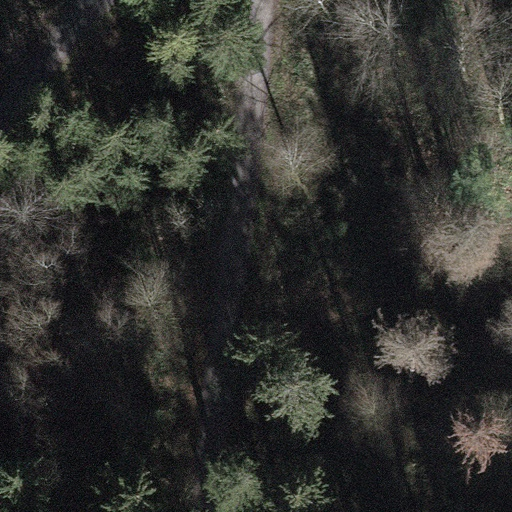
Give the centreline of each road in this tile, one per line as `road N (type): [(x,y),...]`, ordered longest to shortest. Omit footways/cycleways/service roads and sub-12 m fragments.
road 1 (track): [(207,511),(265,0)]
road 2 (track): [(125,0),(0,171)]
